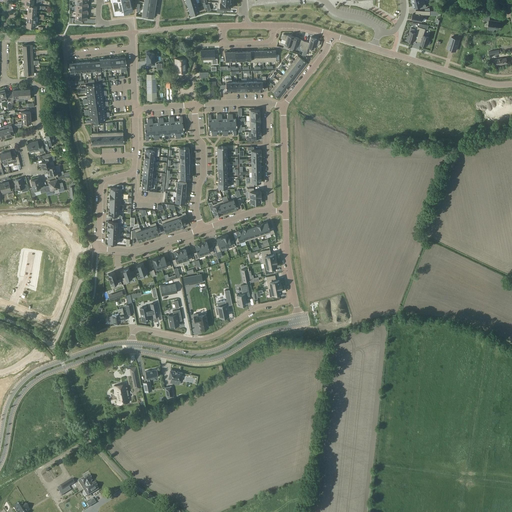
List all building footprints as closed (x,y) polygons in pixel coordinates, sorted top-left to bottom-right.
[(112,0),(115,13),(132,10),(130,1),(132,1),(131,0),(112,0)] [(144,0),(143,15),(152,16),(154,0),(144,0)] [(424,0),(416,0),(412,1),(413,7),(419,5),(420,9),(426,7),(426,4),(425,4),(424,0)] [(217,2),(217,11),(223,11),(223,8),(230,9),(230,3),(229,3),(218,2),(217,2)] [(413,14),(412,20),(422,22),(423,15),(430,15),(430,11),(416,10),(415,14),(413,14)] [(76,12),(75,19),(76,19),(76,23),(82,23),(82,20),(87,20),(87,12),(76,12)] [(489,20),(488,27),(489,28),(489,30),(493,31),(494,28),(499,29),(500,22),(489,20)] [(408,34),(407,38),(408,38),(407,40),(413,42),(414,40),(417,41),(421,27),(418,26),(416,32),(410,31),(409,35),(408,34)] [(421,27),(417,41),(421,42),(420,44),(426,46),(427,44),(429,45),(430,41),(428,40),(429,36),(423,35),(425,29),(421,27)] [(283,34),(281,39),(286,40),(284,44),(283,48),(289,50),(290,46),(293,36),(287,34),(287,35),(283,34)] [(290,46),(289,50),(291,50),(292,51),(293,47),(296,48),(297,44),(301,45),(300,48),(303,49),(306,41),(303,40),(299,38),(293,36),(290,46)] [(306,41),(303,49),(307,50),(308,47),(313,49),(315,44),(319,46),(320,41),(316,39),(310,37),(309,42),(306,41)] [(451,37),(448,48),(455,51),(458,42),(454,41),(455,39),(451,37)] [(214,50),(201,50),(201,59),(212,59),(212,64),(217,64),(217,58),(214,58),(214,50)] [(297,55),(294,60),(302,67),(306,62),(304,60),(303,59),(303,60),(297,55)] [(186,72),(186,58),(175,59),(175,72),(186,72)] [(294,60),(290,65),(298,72),(302,67),(294,60)] [(290,65),(286,70),(295,77),(298,72),(290,65)] [(286,70),(282,75),(291,82),(295,77),(286,70)] [(157,101),(156,74),(146,74),(147,101),(157,101)] [(282,75),(278,80),(287,87),(291,82),(282,75)] [(262,78),(257,78),(257,81),(257,90),(262,90),(262,82),(265,82),(265,76),(262,76),(262,78)] [(278,80),(274,85),(283,92),(286,88),(287,88),(287,87),(278,80)] [(174,102),(174,101),(173,87),(174,87),(174,81),(166,81),(167,102),(174,102)] [(216,97),(215,81),(202,81),(203,98),(216,97)] [(274,85),(270,91),(275,95),(276,96),(276,95),(279,97),(283,92),(274,85)] [(19,97),(18,89),(18,88),(12,88),(12,89),(12,91),(9,92),(10,103),(13,102),(13,100),(13,98),(19,97)] [(3,89),(0,89),(0,96),(1,100),(5,99),(5,101),(6,101),(7,101),(8,103),(10,103),(9,92),(5,93),(5,91),(3,91),(3,89)] [(11,124),(12,127),(14,127),(21,126),(20,123),(21,123),(31,123),(30,117),(21,118),(21,121),(17,121),(18,123),(14,124),(11,124)] [(3,127),(6,136),(11,135),(11,134),(13,133),(12,127),(9,128),(8,125),(3,126),(3,127)] [(46,135),(47,142),(44,142),(46,149),(51,147),(51,144),(54,143),(53,139),(59,138),(57,132),(52,134),(52,133),(46,135)] [(37,141),(27,143),(29,151),(33,150),(33,151),(39,150),(39,151),(40,153),(44,152),(44,150),(42,142),(38,143),(37,141)] [(253,146),(247,147),(247,150),(249,150),(251,150),(251,155),(261,155),(261,149),(253,149),(253,146)] [(144,151),(144,155),(154,156),(156,156),(156,150),(159,151),(159,147),(153,147),(153,150),(145,149),(145,151),(144,151)] [(10,151),(5,152),(8,165),(16,162),(17,164),(20,163),(18,156),(15,157),(12,158),(10,151)] [(47,158),(44,158),(45,161),(39,163),(41,169),(46,168),(51,167),(49,161),(55,159),(54,156),(49,157),(47,158)] [(61,174),(63,174),(63,173),(63,171),(61,171),(57,172),(55,165),(51,167),(46,168),(48,175),(54,174),(54,176),(61,174)] [(250,182),(246,183),(246,186),(254,186),(254,182),(260,182),(260,177),(250,177),(250,182)] [(21,178),(14,180),(16,189),(21,188),(22,192),(28,190),(27,184),(23,185),(21,178)] [(46,191),(45,186),(44,185),(40,186),(38,178),(31,180),(33,187),(30,188),(32,197),(35,196),(36,195),(35,192),(40,191),(41,192),(46,191)] [(45,186),(46,191),(47,195),(54,193),(53,190),(59,188),(59,191),(64,190),(64,191),(64,190),(62,182),(58,183),(57,179),(47,181),(48,185),(45,186)] [(10,189),(8,181),(0,183),(0,185),(1,191),(10,189)] [(109,193),(121,194),(121,188),(123,188),(123,185),(118,185),(118,188),(110,187),(110,190),(109,190),(109,191),(110,191),(110,193),(109,193)] [(253,188),(247,188),(247,191),(248,191),(248,197),(261,197),(261,191),(260,191),(253,191),(253,188)] [(222,200),(217,202),(221,213),(226,211),(222,200)] [(222,200),(226,211),(231,209),(228,201),(223,203),(222,200)] [(211,201),(208,203),(210,210),(213,209),(215,215),(221,213),(217,202),(217,203),(212,204),(211,201)] [(108,209),(108,215),(113,215),(113,218),(121,218),(121,215),(120,215),(120,210),(108,209)] [(177,215),(181,227),(186,225),(184,219),(187,218),(185,212),(182,213),(182,214),(177,216),(177,215)] [(177,215),(172,217),(175,228),(180,226),(180,227),(181,227),(177,215)] [(172,217),(166,219),(170,229),(175,228),(172,217)] [(161,218),(157,219),(160,226),(163,225),(165,231),(170,229),(166,219),(162,220),(161,218)] [(155,222),(150,224),(153,235),(159,233),(155,222)] [(262,223),(265,234),(270,233),(271,234),(274,233),(272,227),(269,228),(267,222),(264,223),(264,222),(264,223),(262,223)] [(262,223),(256,225),(260,236),(265,234),(262,223)] [(256,225),(252,227),(255,238),(260,236),(256,225)] [(24,226),(16,226),(17,238),(25,237),(27,237),(27,231),(24,231),(24,226)] [(32,231),(29,237),(32,238),(33,237),(39,240),(44,230),(37,226),(34,233),(32,231)] [(140,227),(140,228),(143,238),(148,237),(146,228),(141,230),(140,227)] [(246,227),(241,229),(245,241),(250,239),(246,227)] [(246,227),(250,239),(255,238),(252,227),(247,228),(246,227)] [(131,232),(131,238),(133,238),(137,236),(138,240),(143,238),(140,228),(134,229),(131,230),(131,232)] [(238,237),(235,238),(237,244),(240,243),(245,241),(241,229),(236,231),(238,237)] [(44,230),(39,240),(40,240),(45,242),(50,232),(44,230),(45,230),(44,230)] [(50,232),(45,242),(50,245),(55,235),(50,232)] [(227,234),(222,236),(226,249),(235,246),(233,240),(230,241),(228,234),(227,234)] [(50,245),(57,248),(56,250),(59,251),(62,246),(59,244),(62,238),(55,235),(50,245)] [(215,246),(214,246),(217,258),(222,256),(220,249),(225,247),(226,249),(222,236),(221,236),(216,238),(217,240),(218,245),(215,246)] [(201,243),(205,256),(214,253),(212,247),(209,248),(206,241),(204,242),(201,243)] [(197,252),(194,253),(196,258),(205,256),(201,243),(200,243),(197,244),(195,245),(197,252)] [(180,250),(179,250),(183,263),(192,260),(190,254),(187,255),(185,248),(182,249),(180,250)] [(270,249),(261,251),(263,262),(276,260),(275,257),(274,257),(274,254),(271,254),(270,249)] [(175,259),(172,260),(174,266),(177,265),(177,263),(183,262),(183,263),(179,250),(178,250),(176,251),(173,252),(175,259)] [(50,253),(50,256),(51,257),(50,264),(61,266),(63,258),(56,257),(56,254),(50,253)] [(158,257),(162,268),(167,267),(168,268),(171,267),(169,261),(166,262),(164,255),(159,257),(159,256),(158,256),(158,257)] [(152,259),(155,269),(161,267),(161,269),(162,268),(158,257),(152,258),(152,259)] [(276,260),(263,262),(265,274),(274,272),(273,267),(276,266),(275,263),(276,263),(276,260)] [(139,272),(136,273),(138,279),(141,278),(141,276),(147,274),(146,272),(147,271),(145,267),(145,268),(143,262),(137,264),(139,272)] [(125,277),(122,278),(124,283),(127,282),(126,281),(132,279),(131,276),(132,276),(131,272),(130,272),(128,267),(122,269),(125,277)] [(114,272),(108,274),(109,276),(108,276),(108,277),(110,283),(111,283),(112,285),(118,283),(118,285),(122,284),(120,278),(117,279),(114,272)] [(202,282),(201,274),(183,277),(185,285),(202,282)] [(275,275),(266,277),(268,288),(281,286),(280,283),(279,283),(279,280),(276,280),(275,275)] [(44,289),(44,292),(50,293),(50,290),(57,291),(59,284),(58,284),(47,282),(46,289),(44,289)] [(175,283),(160,286),(162,295),(177,292),(175,283)] [(242,293),(236,295),(237,299),(236,299),(238,306),(247,304),(245,296),(249,296),(247,284),(240,285),(242,293)] [(281,286),(268,288),(270,297),(279,295),(278,293),(281,292),(280,289),(281,288),(281,286)] [(218,306),(215,307),(216,314),(219,314),(220,317),(228,315),(226,305),(232,304),(230,294),(225,295),(226,300),(217,302),(218,306)] [(45,304),(42,312),(47,314),(50,306),(53,307),(55,302),(52,301),(51,305),(45,303),(45,304)] [(41,302),(37,310),(39,311),(40,311),(41,312),(42,312),(45,304),(45,303),(41,302)] [(141,317),(142,319),(146,318),(147,318),(148,318),(149,321),(148,314),(152,313),(153,317),(158,316),(156,302),(155,302),(155,303),(150,304),(151,309),(147,310),(146,306),(146,307),(140,308),(141,317)] [(112,315),(109,316),(110,323),(113,322),(114,324),(120,322),(120,321),(125,320),(124,313),(123,313),(122,308),(117,309),(118,313),(112,314),(112,315)] [(173,311),(173,314),(168,315),(170,327),(179,325),(178,320),(179,320),(179,319),(181,319),(181,320),(179,309),(173,311)] [(197,313),(193,314),(195,323),(199,322),(200,329),(208,327),(205,313),(197,315),(197,313)] [(20,342),(15,346),(22,354),(27,350),(23,346),(26,344),(22,339),(20,341),(20,342)] [(10,349),(7,351),(11,356),(13,354),(17,358),(22,354),(15,346),(10,350),(10,349)] [(136,368),(130,369),(134,388),(140,387),(136,368)] [(143,383),(145,392),(149,391),(147,382),(150,382),(149,378),(158,377),(157,369),(145,371),(146,379),(147,379),(147,382),(143,383)] [(170,370),(168,378),(170,378),(170,383),(179,385),(180,380),(182,373),(170,370)] [(125,383),(113,386),(117,404),(129,401),(125,383)] [(60,511),(39,476),(27,483),(29,491),(31,495),(32,497),(35,502),(37,508),(34,509),(36,511),(60,511)] [(83,490),(87,496),(98,490),(94,483),(92,484),(90,482),(92,481),(88,476),(78,482),(82,487),(83,487),(84,489),(83,490)] [(72,479),(59,486),(62,491),(74,483),(72,479)] [(59,501),(65,511),(80,511),(81,511),(70,494),(59,501)]
